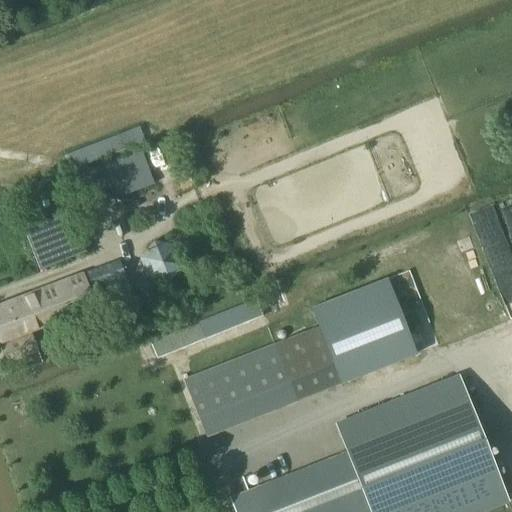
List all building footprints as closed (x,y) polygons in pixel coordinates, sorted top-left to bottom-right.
[(139,128),(68,154),(74,168),(144,142),(139,128)] [(141,151),(77,174),(88,206),(153,183),(141,151)] [(70,210),(23,229),(39,269),(86,251),(70,210)] [(154,241),(141,258),(149,278),(171,281),(184,263),(175,243),(154,241)] [(131,295),(120,261),(0,306),(0,344),(9,341),(31,333),(95,306),(95,308),(131,295)] [(189,378),(184,380),(206,436),(341,383),(416,354),(387,279),(312,308),(319,327),(189,378)] [(256,300),(150,342),(157,359),(262,316),(256,300)] [(20,357),(25,370),(42,363),(32,336),(31,333),(9,341),(11,346),(3,349),(8,362),(20,357)] [(478,511),(507,501),(458,374),(335,422),(347,454),(231,499),(236,511),(478,511)]
